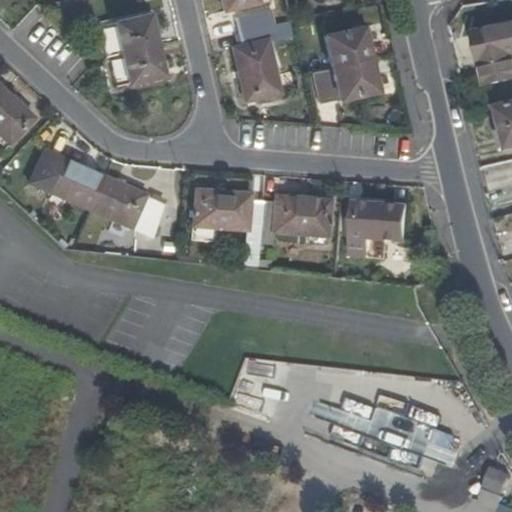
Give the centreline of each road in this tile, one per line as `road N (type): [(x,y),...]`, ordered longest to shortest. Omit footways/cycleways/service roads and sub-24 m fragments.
road 1 (residential): [(220,157),(112,146),(0,40)]
road 2 (residential): [(451,176),(220,157)]
road 3 (residential): [(511,351),(480,291),(451,176)]
road 4 (residential): [(451,176),(411,0)]
road 5 (residential): [(184,0),(220,157)]
